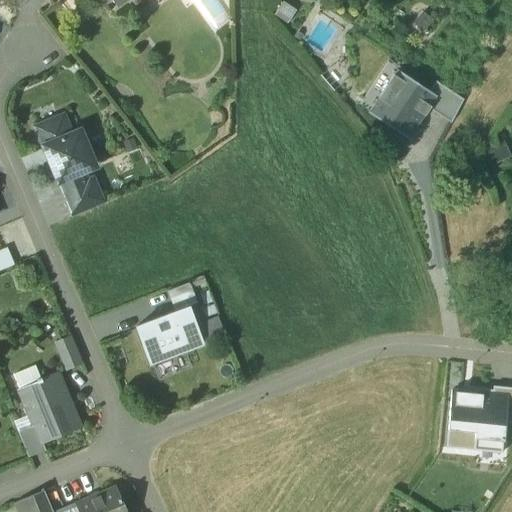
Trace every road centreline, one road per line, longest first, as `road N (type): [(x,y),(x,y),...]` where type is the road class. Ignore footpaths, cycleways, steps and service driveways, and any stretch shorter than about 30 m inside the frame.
road 1 (residential): [(511,354),(379,346),(126,444)]
road 2 (residential): [(126,444),(0,130)]
road 3 (residential): [(126,444),(0,495)]
